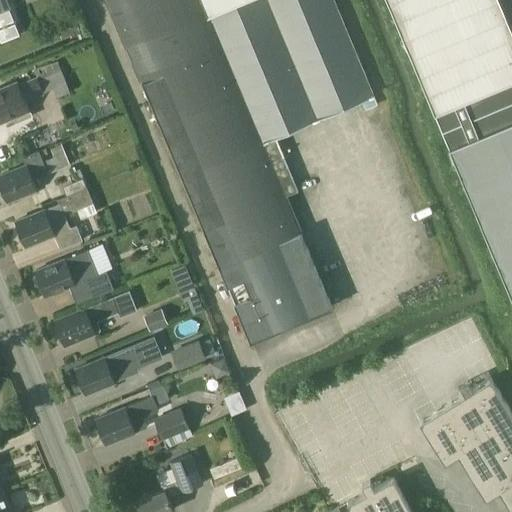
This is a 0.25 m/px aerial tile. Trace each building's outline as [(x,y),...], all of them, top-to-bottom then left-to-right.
[(0,0),(0,10),(11,6),(8,0),(0,0)] [(208,13),(202,0),(106,0),(142,84),(224,50),(208,13)] [(202,0),(208,13),(238,0),(202,0)] [(333,0),(238,0),(208,13),(224,50),(262,141),(275,136),(359,102),(363,112),(372,108),(368,98),(373,96),(333,0)] [(511,33),(498,0),(386,0),(511,298),(511,33)] [(142,84),(188,192),(269,158),(262,141),(224,50),(142,84)] [(70,91),(58,61),(35,71),(38,78),(19,86),(18,82),(0,88),(0,122),(4,121),(7,127),(32,117),(25,101),(53,89),(56,97),(70,91)] [(188,192),(203,229),(284,195),(297,190),(275,136),(262,141),(269,158),(188,192)] [(39,151),(24,157),(27,166),(0,176),(0,184),(7,201),(37,189),(33,179),(70,164),(66,153),(44,162),(39,151)] [(73,182),(76,191),(87,187),(83,178),(73,182)] [(59,204),(15,222),(25,247),(55,235),(61,249),(82,240),(77,226),(70,229),(65,215),(78,210),(81,217),(97,211),(93,203),(87,187),(76,191),(66,196),(66,197),(57,200),(59,204)] [(284,195),(203,229),(250,341),(330,307),(284,195)] [(106,271),(98,275),(88,250),(35,271),(36,275),(35,276),(34,278),(37,284),(39,285),(40,285),(45,296),(69,287),(76,304),(113,289),(106,271)] [(129,291),(101,303),(55,322),(65,346),(101,331),(97,321),(118,312),(120,317),(137,310),(129,291)] [(187,299),(193,313),(204,309),(198,294),(187,299)] [(151,331),(168,324),(162,310),(146,317),(151,331)] [(153,338),(74,370),(75,371),(85,395),(114,382),(117,381),(112,370),(132,362),(134,369),(161,358),(153,338)] [(184,345),(171,350),(178,368),(191,362),(205,357),(198,340),(184,345)] [(229,372),(223,358),(208,365),(215,379),(229,372)] [(511,511),(511,413),(491,378),(472,389),(468,382),(460,387),(465,394),(419,422),(445,463),(458,455),(485,499),(499,491),(511,511)] [(168,399),(163,385),(149,391),(152,397),(95,420),(104,444),(147,427),(143,417),(158,410),(156,404),(168,399)] [(193,437),(181,407),(154,419),(166,449),(193,437)] [(164,491),(137,502),(140,511),(169,511),(172,511),(167,498),(202,484),(190,455),(170,463),(177,481),(162,487),(164,491)] [(411,511),(393,477),(374,488),(370,480),(362,484),(366,492),(346,502),(351,511),(411,511)] [(11,511),(3,491),(0,492),(0,511),(11,511)]
